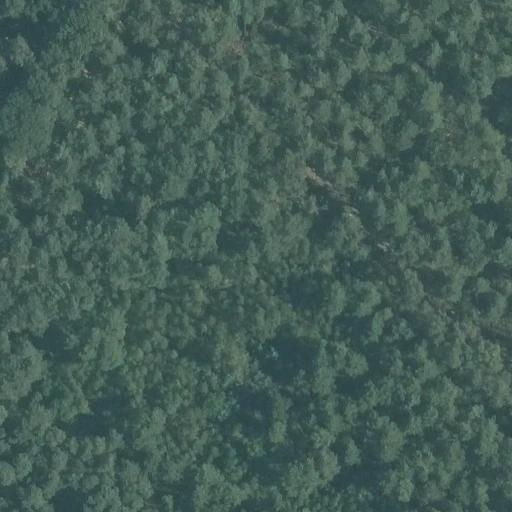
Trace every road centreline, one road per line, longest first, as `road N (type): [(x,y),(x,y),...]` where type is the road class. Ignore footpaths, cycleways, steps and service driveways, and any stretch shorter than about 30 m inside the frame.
road 1 (track): [(146,0),(511,370)]
road 2 (track): [(81,0),(0,144)]
